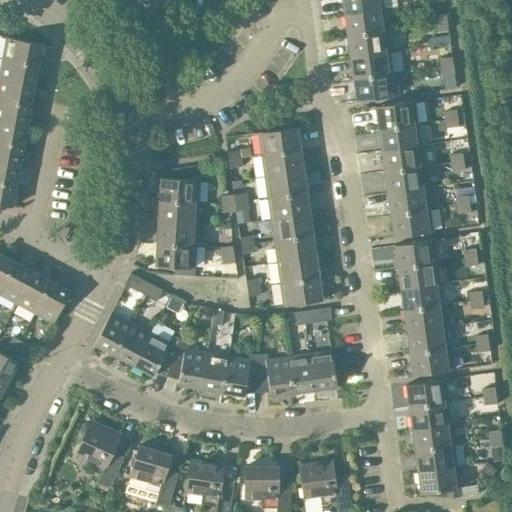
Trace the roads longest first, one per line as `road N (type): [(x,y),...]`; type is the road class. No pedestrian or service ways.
road 1 (residential): [(381,423),(342,136),(321,109),(305,10)]
road 2 (residential): [(381,423),(262,432),(212,427),(53,375)]
road 3 (residential): [(134,128),(189,113),(226,92),(267,45),(281,11),(305,10)]
road 4 (unclassified): [(134,128),(109,77),(33,0)]
road 5 (unclassified): [(108,281),(138,218),(134,128)]
road 6 (residential): [(456,504),(393,511),(381,423)]
road 7 (unclassified): [(0,508),(53,375)]
road 8 (residential): [(29,238),(59,110)]
